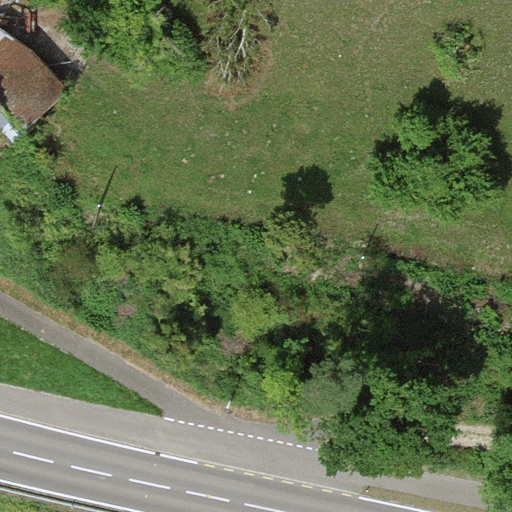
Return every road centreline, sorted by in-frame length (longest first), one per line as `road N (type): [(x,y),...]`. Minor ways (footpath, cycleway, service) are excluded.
road 1 (primary): [(0,453),(251,511)]
road 2 (residential): [(0,298),(222,419)]
